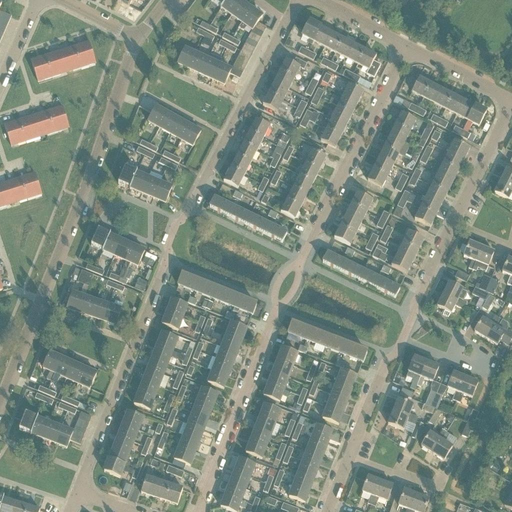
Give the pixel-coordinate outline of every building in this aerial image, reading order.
[(211,0),(210,1),(221,9),(227,0),(211,0)] [(227,0),(221,9),(231,16),(241,2),(238,0),(227,0)] [(231,16),(241,24),(252,10),(241,2),(231,16)] [(246,27),(252,31),(254,28),(258,23),(262,17),(252,10),(241,24),(238,28),(243,31),(246,27)] [(0,18),(9,22),(11,17),(0,12),(0,18)] [(0,25),(6,28),(9,22),(0,18),(0,25)] [(302,37),(313,42),(320,28),(309,22),(302,37)] [(207,31),(210,27),(202,23),(199,27),(207,31)] [(254,28),(263,33),(266,28),(258,23),(254,28)] [(218,31),(210,27),(207,31),(215,35),(218,31)] [(252,31),(251,33),(261,38),(263,33),(254,28),(252,31)] [(313,42),(324,48),(331,34),(320,28),(313,42)] [(204,38),(206,34),(198,29),(196,34),(204,38)] [(248,38),(258,44),(261,38),(251,33),(248,38)] [(214,38),(206,34),(204,38),(212,42),(214,38)] [(221,39),(229,43),(232,38),(224,34),(221,39)] [(324,48),(335,54),(343,40),(331,34),(324,48)] [(240,42),(232,38),(229,43),(237,47),(240,42)] [(248,38),(245,44),(255,49),(258,44),(248,38)] [(335,54),(346,60),(354,45),(343,40),(335,54)] [(218,46),(226,50),(228,45),(220,41),(218,46)] [(74,47),(81,68),(95,64),(89,42),(74,47)] [(245,44),(242,49),(252,55),(255,49),(245,44)] [(228,45),(226,50),(234,54),(236,49),(228,45)] [(346,60),(357,65),(365,51),(354,45),(346,60)] [(59,52),(66,73),(81,68),(74,47),(59,52)] [(298,54),(305,58),(308,52),(301,48),(298,54)] [(189,70),(196,55),(185,49),(177,65),(189,70)] [(376,57),(365,51),(357,65),(368,71),(366,75),(373,79),(380,65),(373,62),(376,57)] [(45,56),(52,78),(66,73),(59,52),(45,56)] [(241,52),(238,57),(248,63),(251,57),(241,52)] [(316,55),(308,52),(305,58),(313,62),(316,55)] [(189,70),(201,76),(208,60),(196,55),(189,70)] [(52,78),(45,56),(31,61),(37,82),(52,78)] [(238,57),(235,63),(245,68),(248,63),(238,57)] [(285,61),(280,72),(294,79),(300,68),(304,70),(307,64),(296,59),(293,65),(285,61)] [(320,65),(327,69),(330,63),(323,59),(320,65)] [(201,76),(212,81),(219,65),(208,60),(201,76)] [(235,63),(232,68),(242,73),(245,68),(235,63)] [(338,67),(330,63),(327,69),(335,73),(338,67)] [(224,86),(231,70),(219,65),(212,81),(224,86)] [(232,68),(230,73),(240,79),(242,73),(232,68)] [(342,76),(349,80),(352,74),(345,70),(342,76)] [(294,79),(280,72),(274,83),(288,91),(294,79)] [(331,77),(325,74),(322,82),(327,85),(331,77)] [(360,78),(352,74),(349,80),(357,84),(360,78)] [(308,87),(314,89),(318,82),(312,79),(308,87)] [(412,93),(423,99),(430,85),(419,79),(412,93)] [(282,102),(288,91),(274,83),(268,94),(282,102)] [(423,99),(434,104),(441,90),(430,85),(423,99)] [(343,97),(357,104),(363,93),(348,86),(343,97)] [(310,97),(314,89),(308,87),(304,94),(310,97)] [(314,97),(320,99),(324,92),(318,89),(314,97)] [(434,104),(445,110),(452,96),(441,90),(434,104)] [(277,113),(282,102),(268,94),(262,106),(277,113)] [(445,110),(456,116),(463,102),(452,96),(445,110)] [(316,107),(320,99),(314,97),(310,104),(316,107)] [(357,104),(343,97),(337,108),(352,115),(357,104)] [(298,108),(304,111),(307,104),(301,101),(298,108)] [(456,116),(467,122),(475,107),(463,102),(456,116)] [(408,110),(415,114),(418,108),(411,105),(408,110)] [(47,112),(54,133),(69,129),(62,107),(47,112)] [(478,127),(486,113),(475,107),(467,122),(478,127)] [(159,129),(167,114),(156,108),(148,123),(159,129)] [(300,117),(304,111),(298,108),(294,115),(300,117)] [(352,115),(337,108),(331,119),(346,126),(352,115)] [(426,112),(418,108),(415,114),(423,118),(426,112)] [(303,119),(309,121),(313,114),(307,111),(303,119)] [(33,116),(40,138),(54,133),(47,112),(33,116)] [(167,114),(159,129),(170,135),(178,120),(167,114)] [(401,114),(395,126),(410,133),(415,122),(401,114)] [(18,121),(25,143),(40,138),(33,116),(18,121)] [(430,122),(437,126),(440,119),(433,116),(430,122)] [(305,129),(309,121),(303,119),(299,126),(305,129)] [(346,126),(331,119),(326,130),(340,138),(346,126)] [(448,123),(440,119),(437,126),(445,130),(448,123)] [(178,120),(170,135),(181,141),(189,126),(178,120)] [(25,143),(18,121),(4,126),(11,147),(25,143)] [(249,133),(262,140),(269,128),(255,121),(249,133)] [(189,126),(181,141),(192,148),(201,133),(189,126)] [(390,137),(404,144),(410,133),(395,126),(390,137)] [(452,133),(460,137),(463,131),(455,127),(452,133)] [(340,138),(326,130),(320,142),(335,149),(340,138)] [(420,138),(426,141),(430,134),(424,131),(420,138)] [(475,137),(463,131),(460,137),(472,143),(475,137)] [(440,135),(434,132),(431,140),(436,143),(440,135)] [(262,140),(249,133),(242,145),(256,152),(262,140)] [(384,148),(398,155),(404,144),(390,137),(384,148)] [(423,149),(426,141),(420,138),(417,146),(423,149)] [(147,149),(150,145),(142,141),(139,145),(147,149)] [(448,153),(464,161),(469,150),(454,142),(448,153)] [(150,145),(147,149),(156,153),(158,149),(150,145)] [(256,152),(242,145),(236,157),(250,164),(256,152)] [(423,155),(429,158),(433,150),(427,147),(423,155)] [(144,156),(146,152),(138,148),(136,153),(144,156)] [(285,154),(290,156),(293,150),(289,148),(285,154)] [(393,166),(398,155),(384,148),(378,159),(393,166)] [(311,151),(305,164),(319,171),(325,158),(311,151)] [(146,152),(144,156),(152,160),(154,156),(146,152)] [(162,156),(170,160),(172,156),(164,152),(162,156)] [(409,161),(415,163),(419,156),(413,153),(409,161)] [(464,161),(448,153),(442,164),(458,172),(464,161)] [(273,161),(278,163),(281,157),(276,154),(273,161)] [(287,163),(290,156),(285,154),(282,160),(287,163)] [(425,165),(429,158),(423,155),(419,162),(425,165)] [(181,160),(172,156),(170,160),(179,164),(181,160)] [(250,164),(236,157),(230,169),(244,177),(250,164)] [(159,164),(167,168),(169,163),(161,159),(159,164)] [(387,177),(393,166),(378,159),(373,170),(387,177)] [(274,169),(278,163),(273,161),(269,167),(274,169)] [(411,171),(415,163),(409,161),(406,168),(411,171)] [(177,167),(169,163),(167,168),(175,172),(177,167)] [(313,183),(319,171),(305,164),(299,176),(313,183)] [(458,172),(442,164),(437,176),(452,183),(458,172)] [(130,189),(136,173),(124,168),(118,184),(130,189)] [(244,177),(230,169),(223,182),(237,189),(244,177)] [(412,177),(418,180),(422,172),(416,169),(412,177)] [(381,189),(387,177),(373,170),(367,181),(381,189)] [(511,172),(506,170),(500,182),(511,187),(511,172)] [(273,178),(278,181),(281,174),(276,172),(273,178)] [(141,194),(148,178),(136,173),(130,189),(141,194)] [(20,178),(27,200),(41,195),(35,174),(20,178)] [(398,183),(404,186),(408,178),(402,175),(398,183)] [(307,195),(313,183),(299,176),(293,188),(307,195)] [(452,183),(437,176),(431,187),(447,195),(452,183)] [(414,187),(418,180),(412,177),(408,184),(414,187)] [(5,183),(12,204),(27,200),(20,178),(5,183)] [(153,199),(160,183),(148,178),(141,194),(153,199)] [(275,187),(278,181),(273,178),(270,185),(275,187)] [(260,185),(265,188),(268,181),(264,179),(260,185)] [(511,187),(500,182),(494,194),(508,201),(511,192),(511,187)] [(0,184),(0,208),(12,204),(5,183),(0,184)] [(160,183),(153,199),(165,204),(172,188),(160,183)] [(400,193),(404,186),(398,183),(394,190),(400,193)] [(262,194),(265,188),(260,185),(257,192),(262,194)] [(447,195),(431,187),(426,198),(441,206),(447,195)] [(301,208),(307,195),(293,188),(287,200),(301,208)] [(401,199),(407,202),(410,195),(404,192),(401,199)] [(357,194),(351,205),(366,213),(372,202),(357,194)] [(232,207),(214,198),(209,208),(227,217),(232,207)] [(441,206),(426,198),(420,209),(435,217),(441,206)] [(403,210),(407,202),(401,199),(397,207),(403,210)] [(294,220),(301,208),(287,200),(280,213),(294,220)] [(345,216),(361,224),(366,213),(351,205),(345,216)] [(250,216),(232,207),(227,217),(246,225),(250,216)] [(435,217),(420,209),(414,221),(430,228),(435,217)] [(380,220),(385,223),(389,215),(384,212),(380,220)] [(268,225),(250,216),(246,225),(264,234),(268,225)] [(345,216),(340,228),(355,235),(361,224),(345,216)] [(382,230),(385,223),(380,220),(376,227),(382,230)] [(287,234),(268,225),(264,234),(282,243),(287,234)] [(383,234),(389,237),(393,230),(387,227),(383,234)] [(334,239),(349,247),(355,235),(340,228),(334,239)] [(102,252),(110,236),(98,231),(91,246),(102,252)] [(408,233),(402,244),(418,252),(424,241),(408,233)] [(385,245),(389,237),(383,234),(379,242),(385,245)] [(369,242),(374,245),(378,238),(372,235),(369,242)] [(114,257),(121,241),(110,236),(102,252),(114,257)] [(126,262),(133,246),(121,241),(114,257),(126,262)] [(371,253),(374,245),(369,242),(365,250),(371,253)] [(472,271),(481,248),(469,243),(463,257),(471,261),(468,269),(472,271)] [(418,252),(402,244),(397,255),(412,263),(418,252)] [(133,246),(126,262),(137,267),(144,252),(133,246)] [(493,253),(481,248),(472,271),(476,272),(479,264),(487,267),(493,253)] [(372,257),(378,260),(382,252),(376,249),(372,257)] [(345,263),(327,254),(322,263),(340,272),(345,263)] [(412,263),(397,255),(391,266),(407,274),(412,263)] [(507,285),(510,287),(511,283),(511,260),(508,259),(502,273),(510,277),(507,285)] [(363,271),(345,263),(340,272),(359,281),(363,271)] [(92,276),(81,271),(77,283),(83,285),(80,296),(72,293),(67,310),(79,314),(84,298),(85,298),(91,280),(92,276)] [(381,280),(363,271),(359,281),(377,290),(381,280)] [(469,277),(458,271),(454,278),(466,284),(469,277)] [(200,283),(181,276),(177,285),(196,293),(200,283)] [(490,280),(484,277),(479,290),(485,293),(490,280)] [(143,290),(146,281),(136,278),(133,287),(143,290)] [(399,289),(381,280),(377,290),(395,299),(399,289)] [(490,280),(485,293),(493,296),(498,283),(490,280)] [(219,291),(200,283),(196,293),(215,300),(219,291)] [(443,296),(465,307),(467,303),(458,299),(462,291),(449,284),(443,296)] [(485,302),(488,295),(474,289),(471,295),(485,302)] [(237,298),(219,291),(215,300),(234,308),(237,298)] [(465,307),(443,296),(437,307),(450,314),(455,306),(463,310),(465,307)] [(481,309),(487,312),(495,299),(489,296),(481,309)] [(91,318),(96,302),(85,298),(84,298),(79,314),(91,318)] [(256,306),(237,298),(234,308),(252,315),(256,306)] [(171,301),(166,313),(182,320),(187,308),(171,301)] [(103,322),(108,306),(96,302),(91,318),(103,322)] [(108,306),(103,322),(115,326),(121,310),(108,306)] [(473,311),(472,310),(465,321),(471,325),(477,314),(473,311)] [(178,332),(182,320),(166,313),(161,325),(178,332)] [(485,340),(499,319),(495,316),(490,324),(482,319),(474,333),(485,340)] [(499,319),(485,340),(496,347),(499,342),(507,347),(511,339),(511,333),(506,330),(504,333),(497,329),(502,321),(499,319)] [(242,342),(246,331),(230,324),(228,331),(224,329),(222,335),(242,342)] [(310,331),(291,324),(287,334),(306,341),(310,331)] [(329,339),(310,331),(306,341),(325,348),(329,339)] [(157,346),(173,352),(177,340),(161,334),(157,346)] [(242,342),(222,335),(220,340),(224,341),(221,348),(237,354),(242,342)] [(348,346),(329,339),(325,348),(344,356),(348,346)] [(152,358),(168,364),(173,352),(157,346),(152,358)] [(367,353),(348,346),(344,356),(363,363),(367,353)] [(232,366),(237,354),(221,348),(216,360),(232,366)] [(293,368),(297,356),(281,349),(277,361),(293,368)] [(54,374),(61,359),(50,353),(43,369),(54,374)] [(416,386),(426,362),(414,357),(408,373),(406,377),(413,380),(409,389),(414,391),(416,386)] [(147,370),(163,376),(168,364),(152,358),(147,370)] [(66,379),(73,364),(61,359),(54,374),(66,379)] [(228,378),(232,366),(216,360),(212,372),(228,378)] [(288,379),(293,368),(277,361),(272,373),(288,379)] [(426,362),(416,386),(421,388),(424,380),(432,383),(438,367),(426,362)] [(78,385),(84,369),(73,364),(66,379),(78,385)] [(84,369),(78,385),(89,390),(96,374),(84,369)] [(147,370),(143,381),(159,388),(163,376),(147,370)] [(175,380),(180,382),(183,374),(179,372),(175,380)] [(223,390),(228,378),(212,372),(207,383),(223,390)] [(340,372),(336,384),(352,390),(357,378),(340,372)] [(284,391),(288,379),(272,373),(268,385),(284,391)] [(456,403),(465,378),(453,374),(447,389),(455,392),(452,401),(456,403)] [(465,378),(456,403),(460,404),(463,396),(471,399),(478,383),(465,378)] [(180,382),(175,380),(172,389),(177,391),(180,382)] [(138,393),(154,400),(159,388),(143,381),(138,393)] [(336,384),(331,396),(347,402),(352,390),(336,384)] [(284,391),(268,385),(263,397),(279,403),(284,391)] [(46,395),(48,390),(40,387),(38,392),(46,395)] [(411,399),(413,394),(402,389),(400,395),(411,399)] [(56,394),(48,390),(46,395),(54,399),(56,394)] [(197,401),(213,408),(218,396),(201,390),(197,401)] [(431,408),(436,394),(430,392),(425,405),(431,408)] [(150,411),(154,400),(138,393),(133,405),(150,411)] [(442,397),(436,394),(431,408),(435,410),(436,410),(437,410),(442,397)] [(331,396),(327,408),(343,414),(347,402),(331,396)] [(69,405),(71,400),(63,397),(61,401),(69,405)] [(79,404),(71,400),(69,405),(77,408),(79,404)] [(392,413),(416,422),(418,418),(409,415),(413,406),(397,400),(392,413)] [(213,408),(197,401),(192,413),(208,420),(213,408)] [(433,415),(435,410),(431,408),(425,405),(423,405),(421,411),(433,415)] [(259,418),(275,424),(280,412),(264,406),(259,418)] [(343,414),(327,408),(322,419),(338,426),(343,414)] [(428,423),(433,426),(442,412),(437,410),(436,410),(428,423)] [(467,423),(473,426),(478,413),(472,411),(467,423)] [(78,418),(89,423),(91,417),(81,413),(78,418)] [(122,425),(138,431),(143,419),(127,413),(122,425)] [(208,420),(192,413),(188,425),(204,431),(208,420)] [(416,422),(392,413),(387,425),(403,431),(406,422),(415,426),(416,422)] [(31,435),(37,419),(25,414),(19,430),(31,435)] [(76,424),(87,428),(89,423),(78,418),(76,424)] [(271,436),(275,424),(259,418),(255,430),(271,436)] [(43,440),(49,423),(37,419),(31,435),(43,440)] [(55,444),(61,428),(49,423),(43,440),(55,444)] [(423,425),(417,423),(411,438),(417,440),(423,425)] [(74,430),(85,434),(87,428),(76,424),(74,430)] [(138,431),(122,425),(118,437),(134,443),(138,431)] [(204,431),(188,425),(183,437),(199,443),(204,431)] [(312,438),(328,445),(332,433),(316,427),(312,438)] [(70,441),(72,435),(73,433),(61,428),(55,444),(66,449),(70,441)] [(73,433),(72,435),(83,439),(85,434),(74,430),(73,433)] [(266,448),(271,436),(255,430),(250,442),(266,448)] [(421,448),(432,455),(445,433),(442,430),(437,438),(430,433),(421,448)] [(445,433),(432,455),(443,462),(452,447),(445,443),(449,435),(445,433)] [(83,439),(72,435),(70,441),(80,445),(83,439)] [(134,443),(118,437),(113,449),(129,455),(134,443)] [(199,443),(183,437),(178,449),(194,455),(199,443)] [(312,438),(307,450),(323,457),(328,445),(312,438)] [(403,452),(408,453),(412,442),(408,441),(403,452)] [(261,460),(266,448),(250,442),(245,454),(261,460)] [(129,455),(113,449),(108,460),(124,467),(129,455)] [(194,455),(178,449),(174,460),(190,467),(194,455)] [(307,450),(302,462),(318,468),(323,457),(307,450)] [(124,467),(108,460),(104,472),(120,479),(124,467)] [(158,470),(160,464),(152,460),(150,466),(158,470)] [(239,460),(234,472),(250,478),(255,467),(239,460)] [(173,461),(172,466),(183,470),(184,465),(173,461)] [(302,462),(298,474),(314,480),(318,468),(302,462)] [(173,476),(176,470),(168,467),(165,473),(173,476)] [(176,470),(173,476),(181,479),(184,473),(176,470)] [(246,490),(250,478),(234,472),(229,484),(246,490)] [(293,486),(309,492),(314,480),(298,474),(293,486)] [(367,505),(371,506),(380,482),(368,477),(362,493),(370,496),(367,505)] [(153,498),(158,482),(146,478),(141,494),(153,498)] [(165,502),(170,486),(158,482),(153,498),(165,502)] [(380,482),(371,506),(375,508),(378,499),(387,502),(392,487),(380,482)] [(241,502),(246,490),(229,484),(225,496),(241,502)] [(183,490),(170,486),(165,502),(177,506),(183,490)] [(305,504),(309,492),(293,486),(289,498),(290,498),(288,503),(298,507),(300,502),(305,504)] [(405,511),(409,511),(416,496),(404,491),(398,507),(406,510),(405,511)] [(237,511),(241,502),(225,496),(220,508),(231,511),(237,511)] [(416,496),(409,511),(424,511),(429,500),(416,496)] [(255,511),(260,500),(255,498),(250,511),(255,511)] [(277,501),(269,498),(267,504),(274,507),(277,501)] [(3,499),(0,509),(0,511),(12,511),(15,503),(3,499)] [(15,503),(12,511),(25,511),(27,507),(15,503)]
